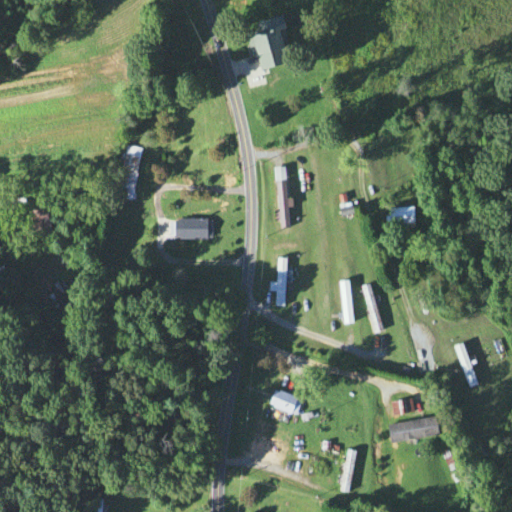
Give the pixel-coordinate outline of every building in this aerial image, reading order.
[(277,15),(249,21),(251,30),(243,31),(251,70),(287,63),(277,15)] [(130,202),(139,148),(121,145),(112,199),(130,202)] [(272,170),(274,229),(285,228),(283,170),(272,170)] [(383,208),(383,226),(408,226),(408,208),(383,208)] [(25,242),(44,240),(42,209),(23,210),(25,242)] [(208,239),(208,220),(164,220),(164,240),(208,239)] [(271,307),(280,307),(280,259),(271,259),(271,307)] [(348,324),(344,281),(334,282),(338,325),(348,324)] [(376,332),(366,284),(358,286),(367,334),(376,332)] [(450,346),(462,389),(471,387),(458,344),(450,346)] [(291,416),(296,400),(268,391),(263,407),(291,416)] [(407,401),(386,402),(386,415),(407,415),(407,401)] [(386,443),(433,435),(430,418),(383,425),(386,443)] [(144,499),(177,499),(177,483),(144,483),(144,499)] [(96,511),(98,501),(89,499),(87,511),(96,511)]
